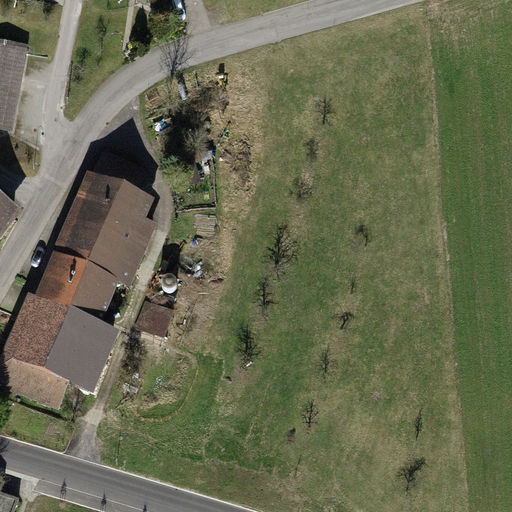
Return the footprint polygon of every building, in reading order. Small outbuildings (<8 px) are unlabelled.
[(0,134),(13,136),(29,48),(0,43),(0,134)] [(86,177),(52,259),(117,286),(128,290),(154,227),(143,222),(151,203),(139,199),(149,175),(102,156),(93,179),(86,177)] [(0,243),(19,218),(0,203),(0,196),(1,195),(0,194),(0,243)] [(99,329),(117,286),(52,259),(34,301),(26,298),(0,359),(0,393),(56,416),(66,392),(88,401),(115,336),(99,329)] [(179,291),(179,287),(176,283),(172,281),(168,281),(164,284),(162,288),(163,292),(165,296),(169,298),(174,297),(177,295),(179,291)] [(175,313),(147,303),(137,332),(165,342),(175,313)]
